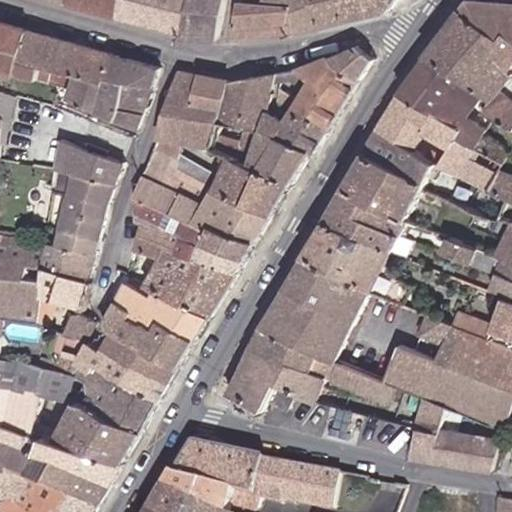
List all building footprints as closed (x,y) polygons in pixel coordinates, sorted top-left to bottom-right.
[(69,0),(68,7),(120,20),(123,0),(69,0)] [(123,0),(120,20),(186,37),(193,0),(123,0)] [(193,0),(186,37),(185,41),(218,43),(226,0),(193,0)] [(298,3),(289,32),(322,27),(316,0),(305,3),(298,3)] [(316,0),(322,27),(347,23),(341,0),(298,0),(298,3),(305,3),(316,0)] [(341,0),(347,23),(370,18),(366,0),(341,0)] [(366,0),(370,18),(388,14),(398,0),(366,0)] [(511,3),(487,2),(469,1),(462,10),(501,40),(495,48),(511,64),(511,3)] [(236,39),(289,32),(298,3),(271,3),(246,3),(243,3),(236,39)] [(501,40),(462,10),(428,56),(488,102),(496,107),(488,119),(511,137),(511,94),(509,92),(511,87),(511,64),(495,48),(501,40)] [(17,61),(24,30),(0,22),(0,23),(0,73),(38,83),(39,76),(41,68),(17,61)] [(104,88),(113,56),(24,30),(17,61),(41,68),(53,72),(77,80),(104,88)] [(331,58),(360,82),(373,63),(357,48),(331,58)] [(141,132),(159,69),(113,56),(104,88),(96,114),(141,132)] [(488,102),(428,56),(402,92),(479,148),(488,137),(490,135),(474,122),(488,102)] [(295,113),(328,133),(360,82),(331,58),(298,71),(313,81),(299,104),(282,95),(281,104),(295,113)] [(53,72),(41,68),(39,76),(45,78),(43,84),(48,86),(53,72)] [(175,95),(199,99),(203,78),(181,74),(175,95)] [(269,118),(271,118),(276,76),(232,83),(227,114),(269,118)] [(190,149),(220,154),(225,126),(227,114),(232,83),(230,84),(203,78),(199,99),(190,149)] [(70,105),(96,114),(104,88),(77,80),(70,105)] [(479,148),(402,92),(390,111),(424,130),(421,135),(447,152),(439,166),(509,206),(511,201),(511,195),(511,182),(486,164),(491,157),(479,148)] [(0,121),(5,123),(12,124),(19,99),(0,93),(0,121)] [(161,143),(190,149),(199,99),(175,95),(161,143)] [(424,130),(390,111),(378,131),(419,155),(439,166),(447,152),(421,135),(424,130)] [(268,134),(311,155),(314,156),(328,133),(295,113),(286,127),(271,118),(269,118),(268,134)] [(225,126),(268,134),(269,118),(227,114),(225,126)] [(419,155),(378,131),(362,157),(367,160),(406,180),(419,155)] [(258,171),(292,186),(311,155),(268,134),(258,171)] [(511,155),(488,137),(479,148),(491,157),(511,171),(511,155)] [(59,173),(118,191),(126,168),(107,159),(108,154),(65,139),(59,173)] [(156,154),(187,167),(187,162),(190,149),(161,143),(160,143),(156,154)] [(214,190),(274,216),(292,186),(258,171),(228,158),(225,165),(228,168),(222,177),(214,190)] [(406,180),(367,160),(349,189),(414,220),(424,201),(447,212),(451,204),(427,191),(406,180)] [(185,177),(214,190),(222,177),(187,162),(187,167),(185,177)] [(509,206),(439,166),(427,191),(451,204),(504,231),(504,230),(509,206)] [(55,194),(111,211),(118,191),(59,173),(55,194)] [(138,201),(258,242),(274,216),(214,190),(204,206),(145,181),(136,200),(138,201)] [(414,220),(349,189),(347,188),(326,223),(328,225),(397,254),(414,220)] [(62,235),(101,245),(111,211),(55,194),(52,208),(66,212),(62,235)] [(207,242),(249,257),(258,242),(138,201),(138,222),(204,245),(207,242)] [(9,208),(0,207),(0,236),(8,237),(9,208)] [(177,256),(239,274),(249,257),(207,242),(204,245),(138,222),(138,226),(144,232),(141,243),(168,253),(165,261),(173,266),(177,256)] [(397,254),(328,225),(307,259),(377,294),(397,254)] [(511,231),(504,230),(504,231),(502,236),(492,256),(504,261),(511,264),(511,231)] [(46,247),(98,260),(101,245),(62,235),(47,231),(46,247)] [(7,266),(7,241),(0,240),(0,317),(40,324),(43,291),(18,288),(22,269),(7,266)] [(44,272),(46,247),(7,241),(7,266),(22,269),(44,272)] [(162,264),(165,261),(168,253),(141,243),(137,253),(162,264)] [(72,284),(91,288),(98,260),(46,247),(44,272),(44,276),(72,284)] [(162,295),(211,320),(239,274),(177,256),(173,266),(165,261),(162,264),(151,290),(162,295)] [(377,294),(307,259),(265,331),(339,361),(377,294)] [(511,297),(511,264),(504,261),(491,288),(511,297)] [(511,302),(432,269),(428,277),(504,309),(496,333),(511,341),(511,302)] [(40,324),(54,327),(58,311),(83,316),(91,288),(72,284),(44,276),(43,291),(40,324)] [(169,326),(199,341),(211,320),(162,295),(158,302),(130,289),(123,307),(143,316),(140,322),(164,334),(169,326)] [(119,332),(182,368),(199,341),(169,326),(164,334),(140,322),(143,316),(123,307),(115,329),(119,332)] [(464,330),(427,315),(418,336),(442,348),(435,363),(401,349),(385,381),(400,387),(469,415),(505,431),(511,410),(511,393),(448,367),(464,330)] [(0,358),(84,374),(88,366),(69,361),(67,365),(0,352),(0,325),(39,333),(40,324),(0,317),(0,358)] [(78,338),(98,347),(102,348),(105,343),(101,340),(107,326),(98,322),(85,317),(78,338)] [(511,350),(464,330),(448,367),(511,393),(511,350)] [(339,361),(265,331),(256,348),(276,357),(330,378),(339,361)] [(112,348),(173,384),(182,368),(119,332),(112,348)] [(104,367),(163,399),(173,384),(112,348),(110,352),(102,348),(98,347),(89,365),(100,372),(104,367)] [(276,357),(256,348),(232,393),(266,413),(269,406),(277,388),(296,393),(318,399),(330,378),(276,357)] [(0,386),(85,403),(143,433),(163,399),(104,367),(100,372),(89,365),(88,366),(84,374),(0,358),(0,386)] [(385,381),(339,361),(330,378),(377,396),(393,403),(400,387),(385,381)] [(0,435),(10,433),(124,466),(143,433),(85,403),(0,386),(0,435)] [(469,415),(400,387),(393,403),(445,424),(435,463),(460,467),(469,415)] [(277,388),(269,406),(287,411),(296,393),(277,388)] [(469,415),(460,467),(491,472),(505,431),(469,415)] [(0,453),(8,451),(113,485),(124,466),(10,433),(0,435),(0,453)] [(194,446),(176,478),(255,494),(258,480),(264,460),(264,459),(194,446)] [(0,478),(16,469),(103,503),(113,485),(8,451),(0,453),(0,478)] [(332,510),(340,475),(264,460),(258,480),(255,494),(251,511),(271,511),(274,503),(278,504),(280,499),(332,510)] [(0,479),(10,511),(98,511),(103,503),(16,469),(0,478),(0,479)] [(176,478),(170,489),(226,511),(251,511),(255,494),(176,478)] [(226,511),(170,489),(156,511),(226,511)] [(511,511),(511,504),(498,502),(497,511),(511,511)]
